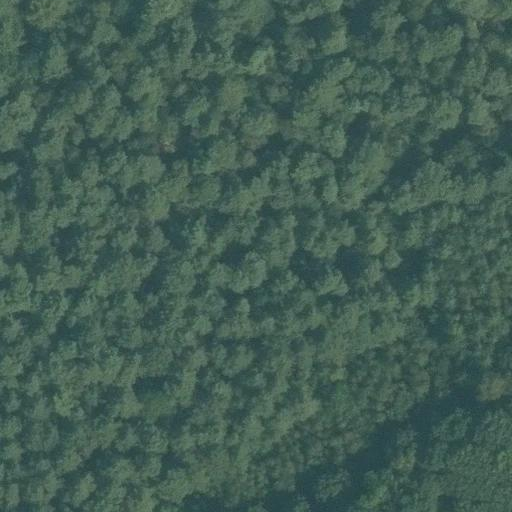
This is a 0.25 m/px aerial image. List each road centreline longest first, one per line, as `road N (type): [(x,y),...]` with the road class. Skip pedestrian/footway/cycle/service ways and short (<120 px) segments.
road 1 (tertiary): [(340,511),(511,393)]
road 2 (track): [(0,67),(133,0)]
